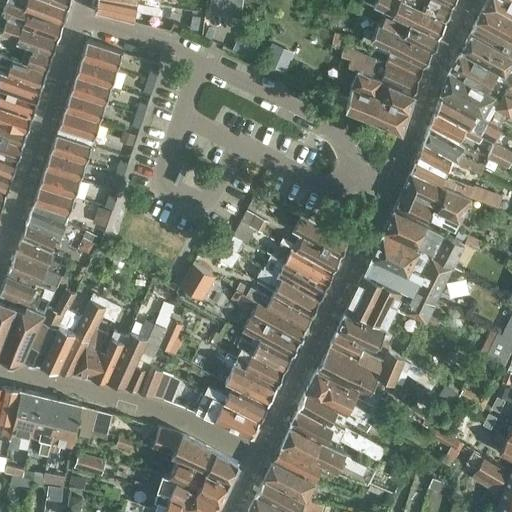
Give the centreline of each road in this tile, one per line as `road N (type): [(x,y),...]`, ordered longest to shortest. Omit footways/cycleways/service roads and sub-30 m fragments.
road 1 (residential): [(381,198),(324,129),(226,65),(81,22)]
road 2 (residential): [(257,455),(381,198)]
road 3 (residential): [(257,455),(132,400),(0,371)]
road 4 (residential): [(81,22),(0,249)]
road 5 (residential): [(470,0),(381,198)]
